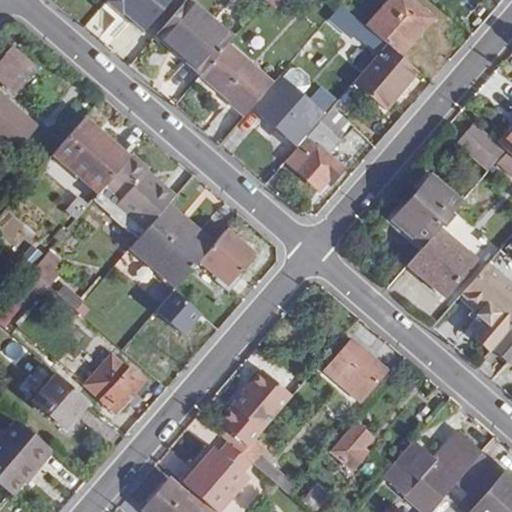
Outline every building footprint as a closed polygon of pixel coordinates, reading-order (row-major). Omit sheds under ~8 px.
[(110,0),(108,3),(123,16),(127,11),(134,17),(134,21),(146,32),(173,0),(110,0)] [(189,0),(188,0),(157,36),(174,51),(179,45),(207,70),(229,44),(234,38),(189,0)] [(411,0),(397,0),(372,30),(388,44),(401,55),(401,56),(433,19),(411,0)] [(351,39),(364,24),(359,19),(343,5),(329,21),(351,39)] [(274,84),(229,44),(207,70),(202,75),(232,100),(229,104),(245,117),(274,84)] [(418,70),(409,63),(401,56),(401,55),(388,44),(373,63),(355,83),(385,108),(418,70)] [(179,45),(174,51),(202,75),(207,70),(179,45)] [(0,77),(16,92),(37,68),(15,49),(0,65),(0,77)] [(290,68),(281,78),(302,96),(310,86),(310,76),(299,68),(290,68)] [(298,144),(325,115),(302,96),(281,78),(256,108),(298,144)] [(0,136),(9,144),(32,119),(2,93),(0,95),(0,136)] [(331,187),(346,170),(330,156),(354,129),(332,110),(308,137),(301,146),(287,161),(298,170),(322,191),(328,184),(331,187)] [(112,147),(84,123),(58,153),(93,185),(102,193),(132,158),(116,143),(112,147)] [(507,151),(502,147),(482,129),(464,150),(489,172),(507,151)] [(511,135),(502,147),(507,151),(511,154),(511,155),(511,135)] [(511,155),(511,154),(500,166),(511,176),(511,155)] [(134,156),(132,158),(102,193),(97,199),(129,227),(137,218),(150,229),(171,205),(178,197),(166,186),(162,190),(141,171),(144,167),(145,165),(134,156)] [(141,171),(162,190),(166,186),(144,167),(141,171)] [(424,247),(439,230),(462,203),(433,177),(394,221),(424,247)] [(97,199),(102,193),(93,185),(72,210),(80,218),(97,199)] [(180,286),(202,260),(216,244),(171,205),(150,229),(142,239),(134,247),(180,286)] [(137,218),(129,227),(142,239),(150,229),(137,218)] [(257,253),(229,229),(216,244),(202,260),(229,284),(257,253)] [(444,296),(475,261),(439,230),(424,247),(408,266),(444,296)] [(52,273),(68,256),(56,246),(33,272),(53,290),(62,281),(52,273)] [(511,284),(489,264),(465,293),(483,309),(478,315),(486,322),(476,333),(494,349),(511,328),(511,284)] [(79,312),(86,304),(70,291),(63,299),(79,312)] [(158,311),(184,333),(201,313),(176,291),(158,311)] [(509,363),(511,359),(511,328),(494,349),(509,363)] [(363,405),(389,375),(352,343),(326,373),(363,405)] [(120,413),(147,381),(133,368),(130,371),(112,355),(89,381),(108,397),(105,400),(120,413)] [(65,429),(89,400),(59,374),(34,402),(65,429)] [(229,442),(245,456),(294,399),(264,374),(215,430),(229,442)] [(51,447),(20,419),(0,441),(0,482),(14,494),(37,467),(35,464),(51,447)] [(373,440),(358,427),(334,454),(354,471),(369,454),(365,451),(373,440)] [(423,511),(434,511),(443,503),(448,497),(458,485),(483,456),(485,454),(462,433),(437,461),(416,443),(385,479),(423,511)] [(229,442),(221,452),(245,473),(254,463),(245,456),(229,442)] [(194,468),(182,482),(194,492),(217,511),(220,511),(250,477),(245,473),(221,452),(216,448),(197,470),(194,468)] [(287,479),(259,456),(254,463),(280,486),(287,479)] [(483,456),(458,485),(479,504),(491,490),(504,475),(483,456)] [(511,511),(511,476),(507,472),(504,475),(491,490),(511,508),(511,511)] [(217,511),(194,492),(190,497),(173,482),(148,510),(149,511),(217,511)] [(317,511),(332,496),(318,483),(303,499),(317,511)] [(472,511),(511,511),(511,508),(491,490),(479,504),(472,511)] [(466,511),(448,497),(443,503),(434,511),(466,511)] [(9,502),(3,511),(22,511),(24,510),(9,502)]
